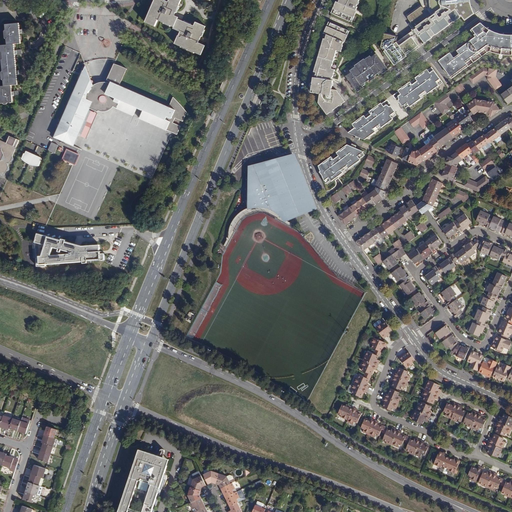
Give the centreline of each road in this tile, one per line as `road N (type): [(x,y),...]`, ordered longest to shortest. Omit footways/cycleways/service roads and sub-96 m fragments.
road 1 (secondary): [(151,342),(291,0)]
road 2 (primary): [(473,511),(151,342)]
road 3 (secondary): [(269,0),(128,332)]
road 4 (primary): [(125,404),(396,511)]
road 5 (residential): [(299,141),(497,4)]
road 6 (residential): [(319,0),(296,71),(299,141)]
road 7 (primary): [(128,332),(0,282)]
road 8 (residential): [(427,432),(449,394),(488,409),(475,456)]
road 9 (residential): [(511,108),(433,161),(409,190)]
road 10 (secondary): [(105,395),(65,511)]
road 11 (residential): [(412,337),(443,373),(511,403)]
road 12 (residential): [(340,239),(412,337)]
